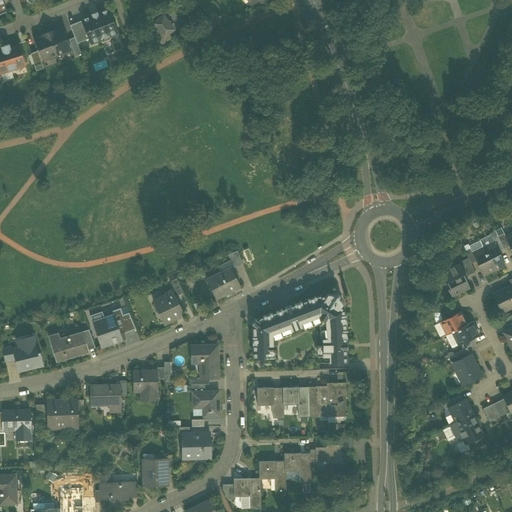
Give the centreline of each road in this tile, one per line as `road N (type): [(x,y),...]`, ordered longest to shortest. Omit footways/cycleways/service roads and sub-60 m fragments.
road 1 (secondary): [(386,511),(389,262)]
road 2 (residential): [(0,392),(84,374),(232,313)]
road 3 (residential): [(232,313),(230,460),(212,480),(149,511)]
road 4 (tertiary): [(304,0),(349,93),(376,211)]
road 5 (residential): [(232,313),(360,246)]
